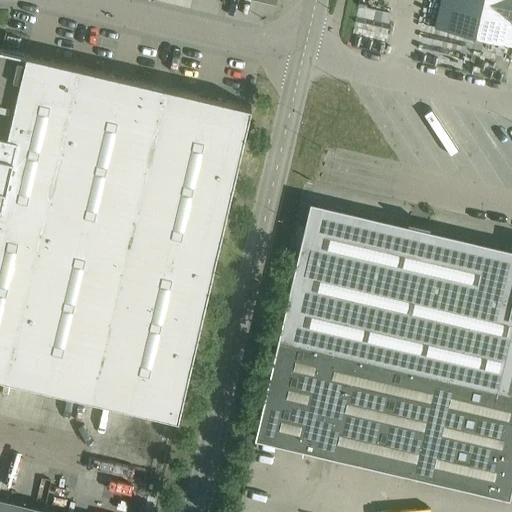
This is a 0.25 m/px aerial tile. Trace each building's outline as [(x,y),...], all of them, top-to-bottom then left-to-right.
[(511,0),(441,0),(435,26),(511,43),(511,0)] [(8,36),(7,44),(20,46),(22,38),(8,36)] [(0,375),(42,385),(178,417),(196,342),(214,266),(232,189),(251,106),(115,74),(0,46),(0,375)] [(279,338),(256,437),(510,497),(511,488),(511,248),(429,229),(413,225),(312,201),(307,224),(297,221),(290,247),(301,249),(279,338)] [(58,511),(0,498),(0,511),(58,511)]
